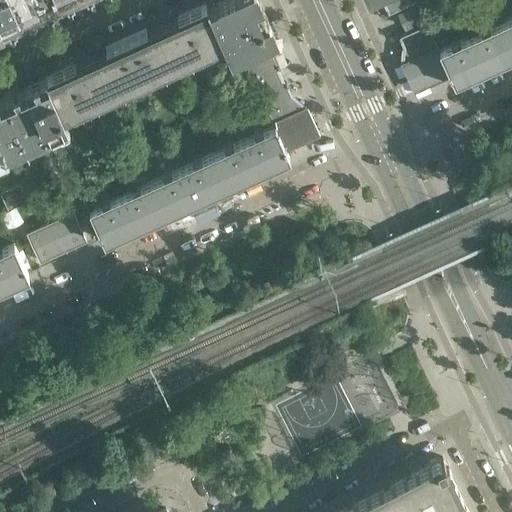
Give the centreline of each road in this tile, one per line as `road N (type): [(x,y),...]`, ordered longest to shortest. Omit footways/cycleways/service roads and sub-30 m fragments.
road 1 (residential): [(0,318),(378,146)]
road 2 (tertiary): [(498,405),(378,146)]
road 3 (residential): [(284,511),(498,405)]
road 4 (residential): [(148,0),(0,68)]
road 5 (tertiary): [(378,146),(311,0)]
road 6 (residential): [(378,146),(511,86)]
road 7 (residential): [(90,511),(167,475),(184,481),(200,511)]
